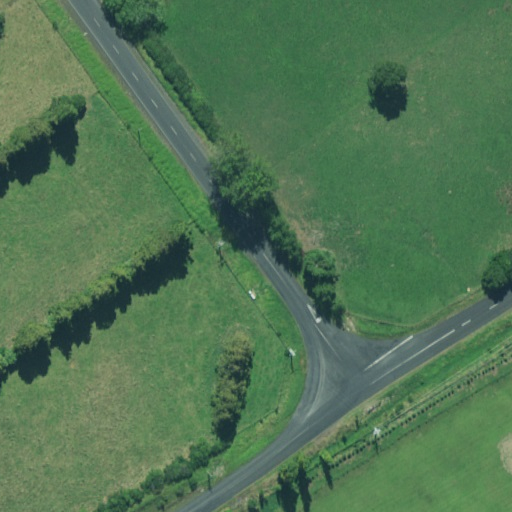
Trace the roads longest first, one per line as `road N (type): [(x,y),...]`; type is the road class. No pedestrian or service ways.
road 1 (unclassified): [(78,0),(361,390)]
road 2 (unclassified): [(361,390),(198,511)]
road 3 (unclassified): [(511,297),(361,390)]
